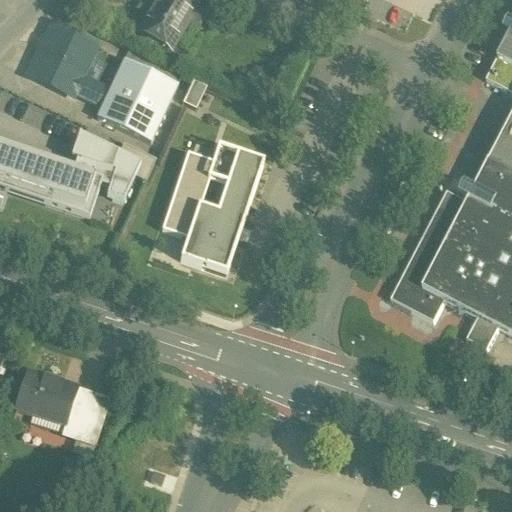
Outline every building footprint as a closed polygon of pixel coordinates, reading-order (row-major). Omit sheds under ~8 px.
[(197,10),(179,0),(160,0),(140,37),(171,55),(188,26),(198,32),(206,18),(196,12),(197,10)] [(511,26),(510,25),(504,36),(511,40),(509,43),(508,45),(506,44),(497,61),(499,62),(498,64),(511,71),(511,178),(490,167),(489,169),(487,169),(478,186),(480,187),(478,190),(479,190),(477,194),(466,188),(460,200),(471,205),(469,209),(468,208),(423,295),(446,307),(458,313),(460,320),(467,318),(479,324),(499,334),(511,341),(511,26)] [(95,50),(54,31),(31,79),(72,99),(73,98),(74,95),(104,109),(109,98),(80,83),(95,51),(95,50)] [(511,71),(498,64),(497,66),(495,65),(486,83),(488,84),(487,85),(511,98),(511,71)] [(178,90),(124,65),(109,98),(104,109),(97,123),(151,148),(178,90)] [(207,91),(194,85),(183,107),(196,114),(207,91)] [(511,124),(490,167),(511,178),(511,124)] [(119,159),(83,142),(71,176),(102,186),(100,193),(125,202),(135,181),(146,186),(156,164),(124,148),(119,159)] [(71,176),(0,151),(0,195),(89,225),(100,193),(102,186),(71,176)] [(217,218),(198,212),(180,265),(226,281),(264,168),(218,153),(207,185),(226,191),(217,218)] [(437,218),(424,243),(422,242),(413,260),(415,261),(402,285),(400,284),(391,302),(393,303),(392,306),(394,307),(393,309),(411,318),(412,316),(435,328),(446,307),(423,295),(468,208),(448,198),(446,201),(444,200),(435,217),(437,218)] [(499,334),(479,324),(468,345),(488,356),(499,334)] [(68,388),(28,375),(15,416),(64,431),(66,426),(72,411),(73,410),(78,392),(68,389),(68,388)] [(72,411),(66,426),(64,431),(62,439),(77,444),(86,416),(72,411)]
